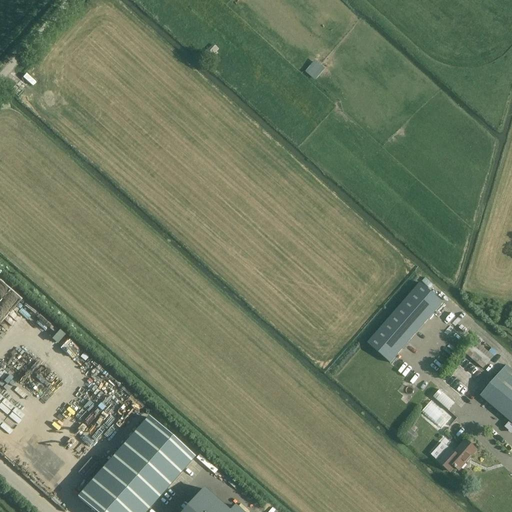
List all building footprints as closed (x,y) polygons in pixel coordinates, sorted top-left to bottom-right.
[(204,54),(213,61),(219,54),(216,52),(219,49),(213,44),(204,54)] [(315,60),(305,72),(315,80),(325,69),(315,60)] [(420,283),(368,344),(390,363),(443,303),(420,283)] [(63,331),(56,340),(61,344),(68,335),(63,331)] [(494,349),(491,352),(477,340),(466,352),(485,369),(499,353),(494,349)] [(511,370),(506,365),(480,396),(488,403),(510,421),(505,427),(511,433),(511,432),(511,370)] [(451,411),(458,404),(443,389),(436,397),(451,411)] [(148,418),(78,497),(94,511),(145,511),(194,458),(148,418)] [(69,456),(76,447),(67,441),(60,449),(69,456)] [(438,461),(450,472),(455,467),(459,470),(476,451),(465,441),(455,453),(449,448),(438,461)] [(242,511),(236,507),(231,511),(230,511),(205,490),(185,511),(242,511)]
